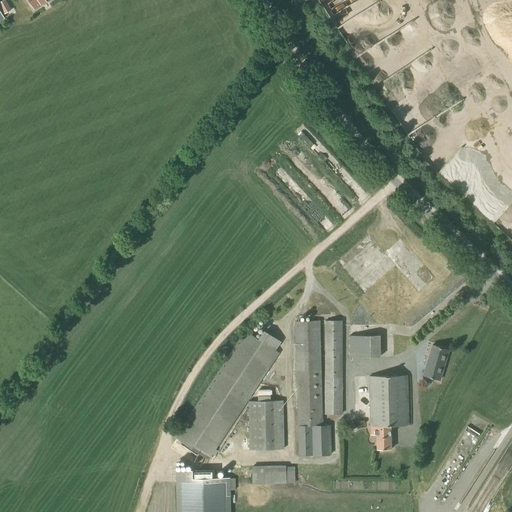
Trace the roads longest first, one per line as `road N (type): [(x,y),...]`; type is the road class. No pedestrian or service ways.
road 1 (track): [(138,511),(170,414),(199,361),(232,322),(392,185)]
road 2 (unclassified): [(511,291),(392,185),(312,97),(256,0)]
